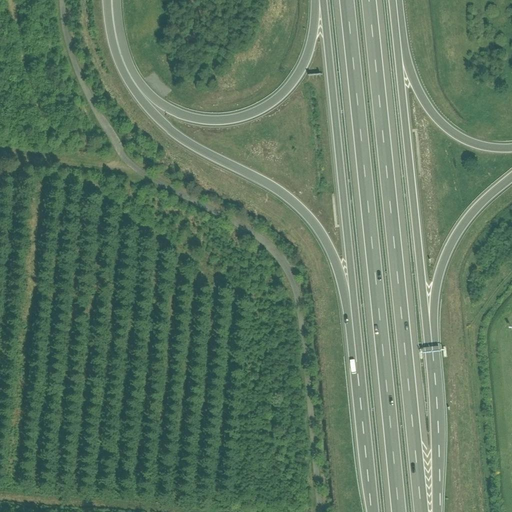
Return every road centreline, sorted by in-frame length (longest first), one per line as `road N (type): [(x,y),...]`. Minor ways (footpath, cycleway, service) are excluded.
road 1 (motorway): [(344,0),(396,511)]
road 2 (motorway): [(421,511),(369,0)]
road 3 (motorway): [(119,58),(144,109),(170,132),(280,191),(315,224),(335,259),(360,362)]
road 4 (motorway): [(430,364),(392,0)]
road 5 (motorway): [(323,0),(360,362)]
road 6 (motorway): [(313,0),(301,68),(280,96),(246,116),(215,121),(174,112),(146,94),(119,58)]
road 7 (motorway): [(430,364),(434,290),(445,254),(480,202),(511,177)]
road 8 (motorway): [(511,147),(466,141),(435,120),(407,60),(392,0)]
road 9 (track): [(186,511),(0,496)]
road 10 (motorway): [(360,362),(374,511)]
road 11 (motorway): [(436,511),(430,364)]
road 12 (track): [(131,170),(0,152)]
